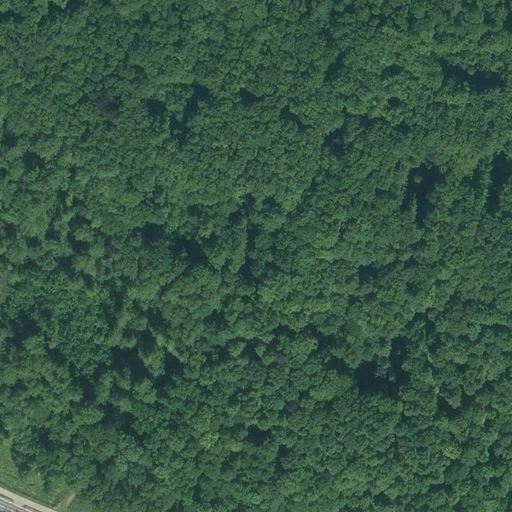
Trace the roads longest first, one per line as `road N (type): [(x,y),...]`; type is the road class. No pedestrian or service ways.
road 1 (track): [(59,511),(279,218)]
road 2 (track): [(279,218),(62,149),(0,102)]
road 3 (track): [(511,300),(279,218)]
